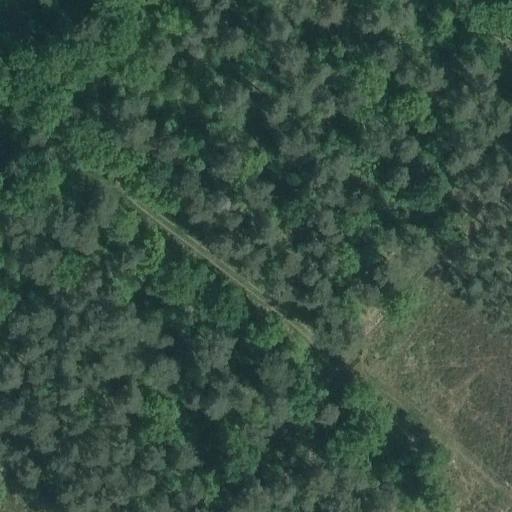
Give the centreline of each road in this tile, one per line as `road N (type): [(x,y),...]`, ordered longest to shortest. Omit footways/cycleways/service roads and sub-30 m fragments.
road 1 (track): [(82,0),(74,27),(77,92),(94,160),(511,485)]
road 2 (track): [(343,356),(194,511)]
